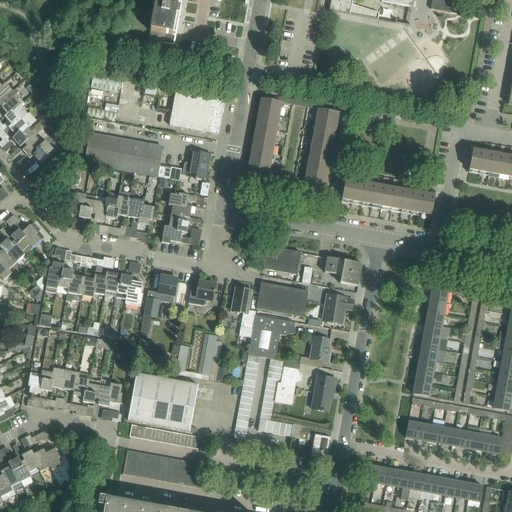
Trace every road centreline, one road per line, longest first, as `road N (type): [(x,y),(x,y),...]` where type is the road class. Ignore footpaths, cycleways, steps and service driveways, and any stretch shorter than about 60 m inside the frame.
road 1 (residential): [(343,446),(378,237)]
road 2 (residential): [(200,266),(67,245),(20,193)]
road 3 (unclassified): [(511,476),(343,446)]
road 4 (residential): [(224,209),(252,42)]
road 5 (residential): [(378,237),(224,209)]
road 6 (residential): [(437,247),(459,127),(489,132)]
road 7 (residential): [(0,443),(49,417),(99,428),(118,443)]
road 8 (residential): [(489,132),(511,6)]
